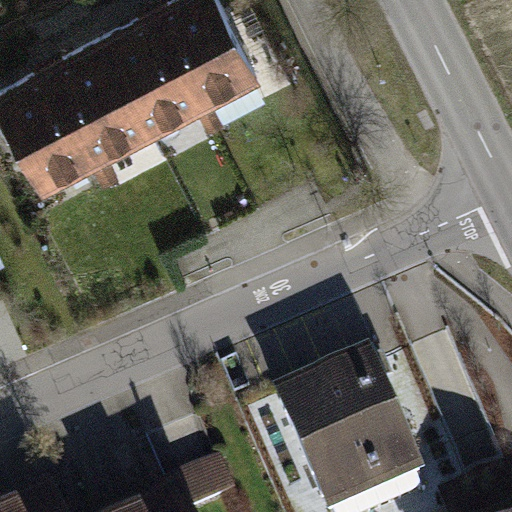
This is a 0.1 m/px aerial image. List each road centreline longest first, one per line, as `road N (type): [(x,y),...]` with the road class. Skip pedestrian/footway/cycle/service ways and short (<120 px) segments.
road 1 (residential): [(0,412),(507,196)]
road 2 (tertiary): [(507,196),(414,0)]
